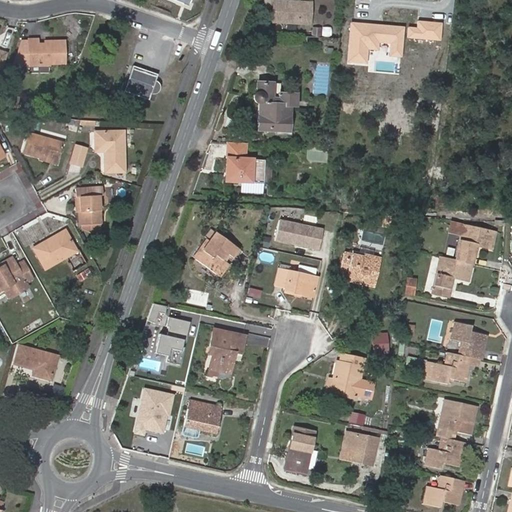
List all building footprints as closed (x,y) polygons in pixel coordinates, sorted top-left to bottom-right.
[(274,1),(273,15),(277,15),(277,9),(282,9),(283,2),(274,1)] [(277,15),(273,15),(272,23),(309,26),(311,4),(283,2),(282,9),(277,9),(277,15)] [(408,25),(407,38),(441,41),(443,22),(418,20),(417,26),(408,25)] [(406,26),(351,22),(348,63),(367,65),(369,50),(378,51),(378,44),(390,45),(389,56),(403,57),(406,26)] [(321,28),(313,28),(313,36),(320,36),(321,28)] [(49,47),(45,47),(36,48),(36,42),(26,42),(26,45),(19,45),(11,69),(27,68),(27,70),(46,68),(46,66),(63,66),(61,44),(49,44),(49,47)] [(156,73),(132,66),(124,91),(148,98),(156,73)] [(281,129),(281,131),(289,132),(290,106),(296,107),(296,94),(280,93),(280,83),(257,82),(257,92),(255,92),(253,95),(252,98),(254,101),(255,103),(257,103),(259,103),(258,128),(281,129)] [(18,98),(9,98),(9,107),(18,107),(18,98)] [(79,120),(75,134),(80,135),(83,126),(96,127),(96,121),(79,120)] [(104,146),(104,152),(105,170),(123,170),(122,132),(96,132),(96,145),(104,146)] [(56,166),(63,144),(29,135),(24,154),(41,159),(42,157),(51,159),(50,165),(56,166)] [(243,145),(243,143),(229,143),(229,145),(227,144),(226,169),(230,169),(230,181),(263,183),(264,160),(244,159),(245,145),(243,145)] [(321,162),(321,153),(307,152),(306,160),(321,162)] [(21,180),(31,197),(36,194),(26,177),(21,180)] [(79,197),(80,211),(81,224),(89,223),(90,231),(100,230),(97,194),(101,193),(100,185),(74,188),(74,197),(79,197)] [(324,229),(279,218),(275,239),(319,249),(324,229)] [(461,234),(463,226),(450,223),(448,232),(461,234)] [(455,261),(472,265),(476,246),(490,249),(494,233),(463,226),(461,234),(455,261)] [(225,261),(223,260),(220,258),(225,251),(228,253),(233,257),(238,249),(210,228),(204,237),(206,239),(209,241),(196,259),(216,274),(225,261)] [(52,240),(35,249),(46,270),(69,258),(76,271),(89,264),(82,251),(80,252),(71,234),(53,243),(52,240)] [(193,257),(196,259),(209,241),(206,239),(193,257)] [(220,258),(223,260),(228,253),(225,251),(220,258)] [(346,275),(346,278),(366,283),(366,285),(374,287),(380,259),(373,257),(372,260),(351,255),(344,253),(339,273),(346,275)] [(468,281),(472,265),(455,261),(439,258),(432,294),(448,297),(452,278),(468,281)] [(23,279),(25,281),(31,277),(22,262),(16,264),(12,259),(0,266),(0,290),(5,288),(23,279)] [(228,264),(225,261),(216,274),(220,276),(228,264)] [(315,270),(300,267),(298,274),(307,276),(314,277),(315,270)] [(303,292),(313,294),(317,278),(314,277),(307,276),(298,274),(278,269),(275,286),(284,287),(283,290),(303,295),(303,292)] [(30,292),(25,281),(23,279),(5,288),(11,302),(30,292)] [(416,280),(414,280),(408,279),(406,294),(413,295),(414,296),(416,280)] [(167,306),(154,304),(148,322),(154,324),(159,313),(166,314),(167,306)] [(54,308),(48,312),(53,320),(59,317),(54,308)] [(191,322),(169,317),(165,335),(159,334),(154,353),(168,356),(166,363),(181,366),(191,322)] [(470,358),(481,360),(486,335),(470,332),(471,326),(454,322),(451,340),(461,342),(458,355),(470,358)] [(81,339),(85,329),(78,326),(74,336),(81,339)] [(213,329),(209,347),(214,348),(212,356),(209,369),(230,374),(234,352),(241,354),(245,336),(213,329)] [(386,335),(373,336),(374,353),(387,352),(386,335)] [(20,348),(14,366),(34,372),(31,380),(49,385),(57,358),(20,348)] [(470,358),(458,355),(447,353),(444,365),(434,363),(430,381),(447,385),(448,379),(464,382),(470,358)] [(336,377),(332,394),(355,399),(356,396),(359,381),(363,359),(341,355),(339,362),(336,362),(333,376),(336,377)] [(434,363),(427,361),(423,379),(430,381),(434,363)] [(218,371),(209,369),(208,375),(216,377),(218,371)] [(333,376),(329,375),(325,392),(332,394),(336,377),(333,376)] [(359,381),(356,396),(370,399),(373,384),(359,381)] [(174,395),(144,388),(134,434),(144,436),(146,430),(166,435),(174,395)] [(205,413),(207,405),(190,401),(188,409),(205,413)] [(453,440),(455,431),(457,421),(469,423),(472,424),(476,408),(444,401),(436,437),(441,438),(453,440)] [(221,408),(207,405),(205,413),(188,409),(184,426),(215,434),(221,408)] [(352,411),(350,423),(363,426),(365,414),(352,411)] [(469,423),(457,421),(455,431),(470,434),(472,424),(469,423)] [(353,459),(361,428),(351,426),(344,457),(353,459)] [(284,471),(305,475),(314,432),(294,427),(284,471)] [(378,432),(361,428),(353,459),(371,463),(378,432)] [(453,440),(441,438),(438,451),(429,449),(425,466),(441,470),(442,464),(458,467),(463,443),(453,440)] [(457,505),(463,481),(441,476),(438,488),(427,486),(423,504),(440,508),(441,502),(457,505)]
